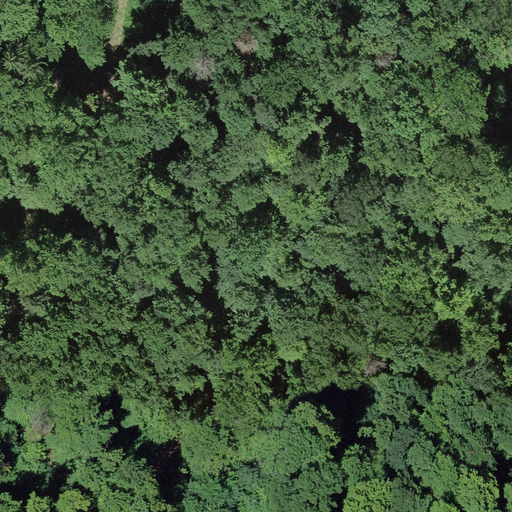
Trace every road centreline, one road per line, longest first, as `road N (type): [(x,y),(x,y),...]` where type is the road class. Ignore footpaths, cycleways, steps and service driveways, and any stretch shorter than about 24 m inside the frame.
road 1 (track): [(511,109),(306,276),(129,511)]
road 2 (track): [(58,242),(116,40),(120,0)]
